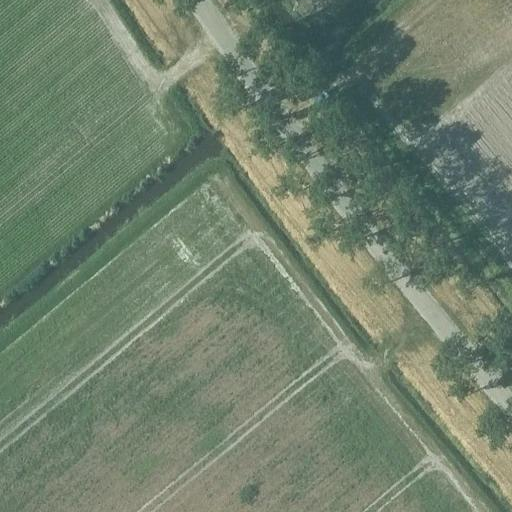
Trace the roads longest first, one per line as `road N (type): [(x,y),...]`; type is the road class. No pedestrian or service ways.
road 1 (unclassified): [(511,410),(295,140),(201,0)]
road 2 (track): [(425,0),(380,38),(295,140)]
